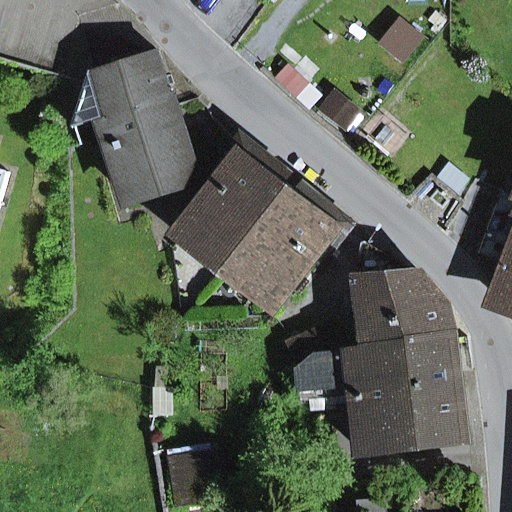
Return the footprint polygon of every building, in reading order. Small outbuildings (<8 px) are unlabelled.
[(105,119),(131,201),(200,179),(159,52),(91,74),(75,128),(105,119)] [(290,67),(280,78),(298,95),(309,84),(290,67)] [(339,98),(326,112),(346,130),(359,115),(339,98)] [(239,168),(188,232),(231,266),(293,188),(287,184),(293,175),(244,136),(226,158),(239,168)] [(0,211),(11,174),(0,170),(0,211)] [(305,185),(298,193),(293,188),(231,266),(275,300),(324,238),(335,248),(354,224),(305,185)] [(511,193),(505,191),(481,254),(511,266),(511,267),(499,300),(511,305),(511,193)] [(367,336),(454,327),(450,306),(424,275),(418,275),(368,244),(361,280),(367,336)] [(365,454),(469,443),(467,427),(456,343),(454,327),(367,336),(368,351),(348,353),(335,323),(288,345),(301,370),(305,399),(351,395),(350,380),(359,379),(365,454)] [(172,461),(179,505),(226,498),(220,454),(172,461)]
